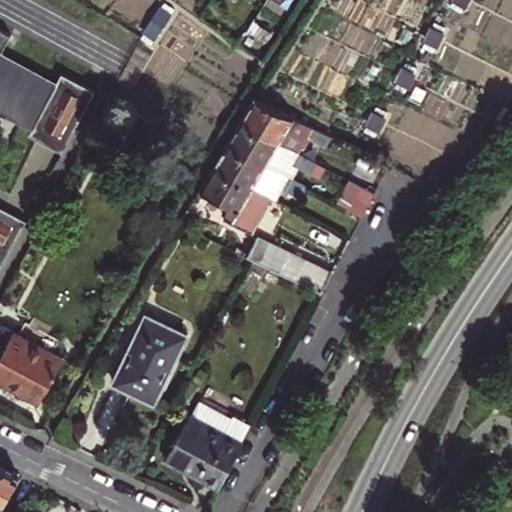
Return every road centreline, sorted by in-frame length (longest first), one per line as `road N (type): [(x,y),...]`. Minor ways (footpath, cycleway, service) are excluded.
road 1 (secondary): [(511,253),(410,416),(362,511)]
road 2 (residential): [(0,444),(140,511)]
